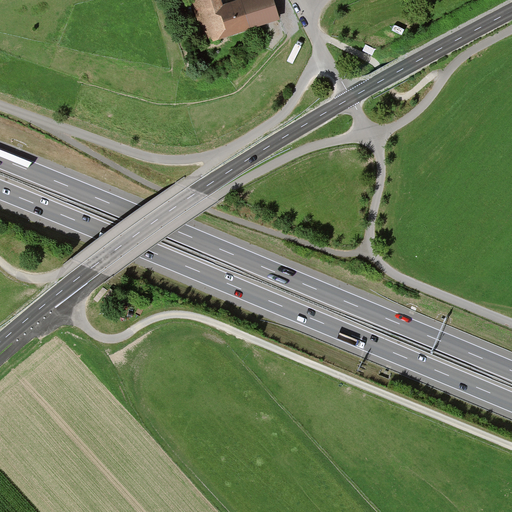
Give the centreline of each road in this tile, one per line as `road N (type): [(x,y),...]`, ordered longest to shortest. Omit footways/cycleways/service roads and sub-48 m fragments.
road 1 (motorway): [(0,191),(511,405)]
road 2 (motorway): [(511,371),(0,161)]
road 3 (track): [(511,448),(202,318),(149,319),(110,338),(67,308)]
road 4 (track): [(0,107),(148,159),(185,161),(229,150),(274,120),(324,52)]
road 5 (track): [(26,118),(219,213),(348,254),(371,242)]
road 6 (track): [(511,321),(390,271),(373,253),(381,163),(351,96)]
road 7 (track): [(229,150),(55,275),(19,274),(0,259)]
road 8 (secondary): [(511,11),(351,96)]
road 9 (secondary): [(351,96),(198,191)]
road 10 (secondary): [(90,267),(198,191)]
